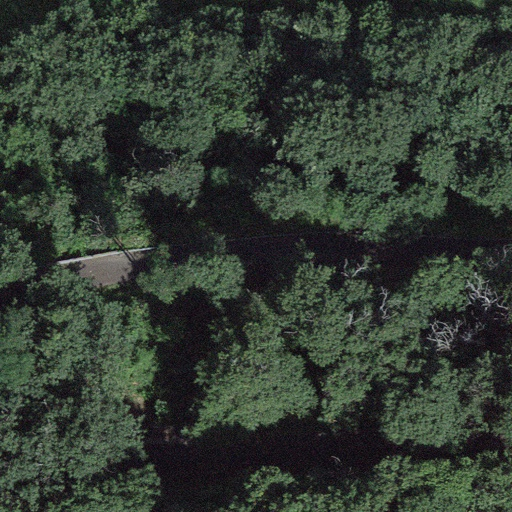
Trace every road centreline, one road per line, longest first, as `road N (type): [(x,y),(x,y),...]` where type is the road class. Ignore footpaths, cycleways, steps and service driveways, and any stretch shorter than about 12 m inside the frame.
road 1 (unclassified): [(511,252),(284,249),(115,267),(0,292)]
road 2 (unclassified): [(0,469),(385,440),(511,444)]
